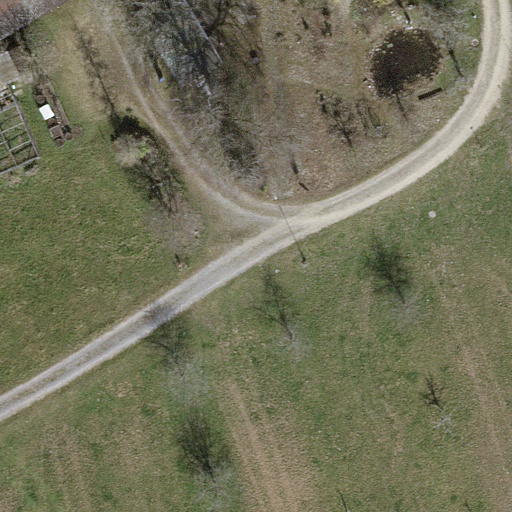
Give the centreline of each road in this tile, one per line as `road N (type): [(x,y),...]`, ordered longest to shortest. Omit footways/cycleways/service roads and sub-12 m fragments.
road 1 (unclassified): [(497,0),(491,78),(446,143),(389,183),(274,237)]
road 2 (track): [(0,408),(274,237)]
road 3 (unknown): [(108,0),(141,84),(274,237)]
